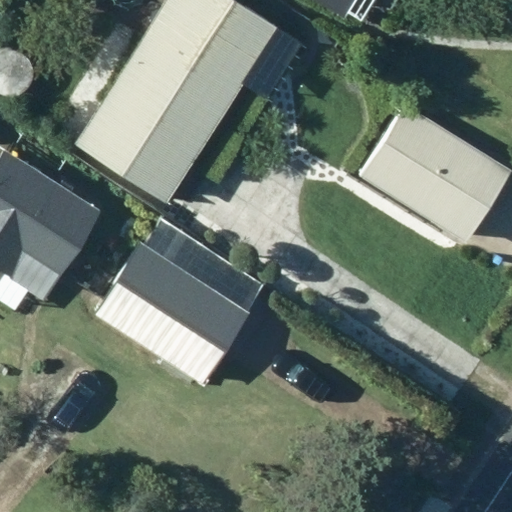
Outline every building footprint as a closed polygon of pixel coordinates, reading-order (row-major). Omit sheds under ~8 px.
[(163,204),(274,30),(227,0),(168,0),(74,147),(163,204)] [(308,0),(340,18),(350,0),(308,0)] [(360,175),(464,244),(510,175),(405,107),(360,175)] [(0,304),(12,312),(26,290),(41,300),(96,214),(2,154),(0,157),(0,304)] [(93,315),(201,385),(247,313),(242,310),(256,290),(157,224),(143,246),(139,243),(93,315)]
